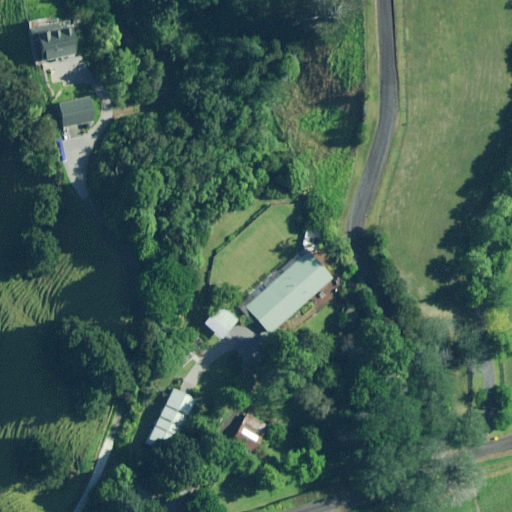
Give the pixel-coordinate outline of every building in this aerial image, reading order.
[(78,9),(70,0),(65,0),(61,4),(70,15),(78,9)] [(27,27),(33,61),(57,57),(58,60),(76,57),(69,19),(27,27)] [(88,95),(55,103),(60,128),(94,120),(88,95)] [(268,333),(330,277),(305,250),(243,306),(268,333)] [(236,321),(219,304),(202,322),(219,339),(236,321)] [(195,400),(170,388),(144,442),(169,454),(195,400)] [(269,424),(246,411),(227,446),(250,458),(269,424)]
